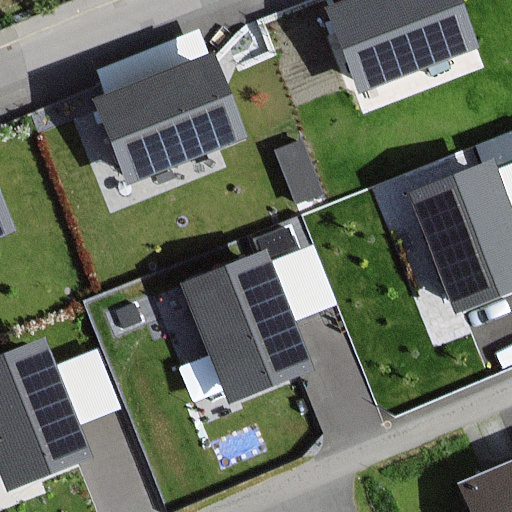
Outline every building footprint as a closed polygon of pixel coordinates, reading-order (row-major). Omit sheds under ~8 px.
[(474,40),(457,0),(355,0),(333,9),(364,85),(474,40)] [(242,132),(211,56),(101,101),(132,177),(242,132)] [(511,282),(511,212),(493,165),(416,195),(459,304),(511,282)] [(0,231),(10,227),(0,203),(0,231)] [(309,365),(266,256),(189,287),(232,395),(309,365)] [(86,453),(41,343),(0,359),(0,453),(12,483),(86,453)] [(511,511),(511,466),(464,488),(474,511),(511,511)]
